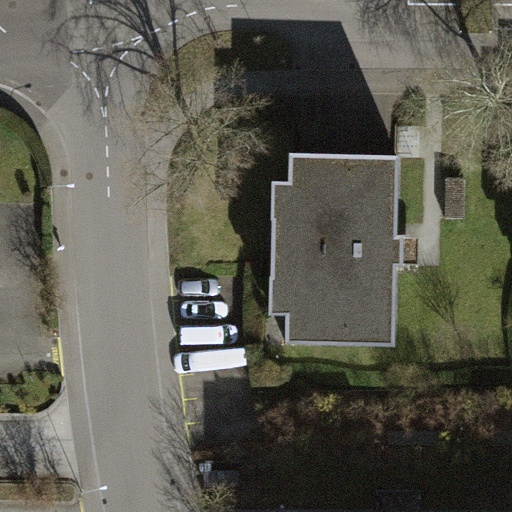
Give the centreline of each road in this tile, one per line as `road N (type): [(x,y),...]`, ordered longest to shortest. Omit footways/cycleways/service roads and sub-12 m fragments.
road 1 (residential): [(95,46),(120,349),(143,511)]
road 2 (residential): [(95,46),(198,20),(290,16),(383,48),(511,52)]
